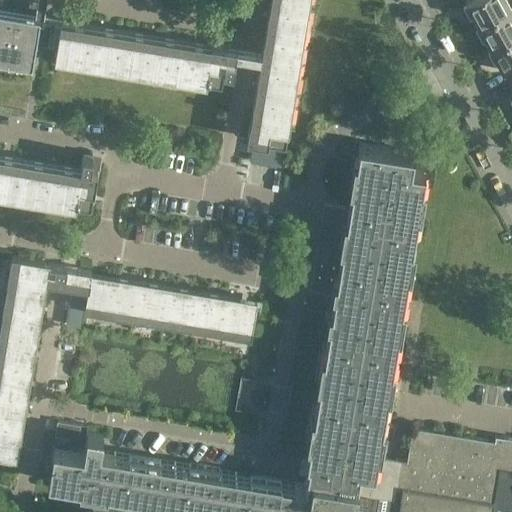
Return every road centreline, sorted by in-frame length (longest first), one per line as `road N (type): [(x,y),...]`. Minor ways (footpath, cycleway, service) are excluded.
road 1 (residential): [(39,405),(270,444),(297,282)]
road 2 (residential): [(309,206),(321,141),(445,68)]
road 3 (residential): [(101,253),(297,282)]
road 4 (residential): [(224,193),(254,0)]
road 5 (residential): [(0,129),(112,147),(124,176)]
road 6 (residential): [(511,191),(445,68)]
